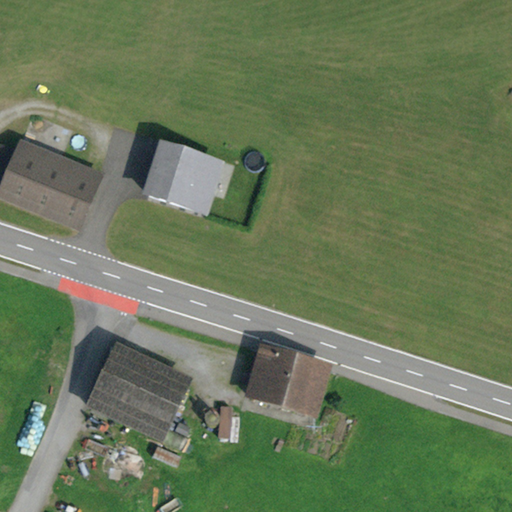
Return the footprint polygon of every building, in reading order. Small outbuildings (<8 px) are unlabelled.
[(22,147),(2,196),(76,227),(97,178),(22,147)] [(165,160),(152,201),(205,217),(218,177),(165,160)] [(325,371),(263,352),(250,395),(312,414),(325,371)] [(185,384),(118,353),(95,405),(161,436),(185,384)] [(220,447),(232,448),(235,419),(223,418),(220,447)]
